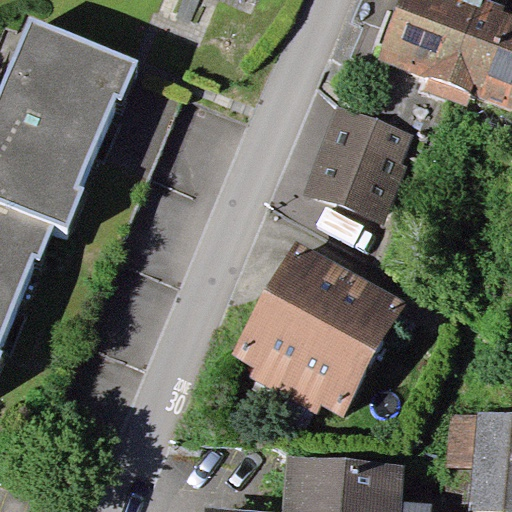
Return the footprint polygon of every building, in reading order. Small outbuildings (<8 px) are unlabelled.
[(511,6),(493,0),(411,0),(386,73),(511,116),(511,6)] [(143,78),(35,32),(0,113),(0,383),(61,242),(70,246),(143,78)] [(404,142),(336,119),(310,198),(377,221),(404,142)] [(319,263),(256,359),(356,425),(419,329),(319,263)] [(511,511),(511,419),(448,419),(446,510),(466,510),(465,511),(511,511)] [(415,511),(395,511),(398,477),(284,469),(281,511),(415,511)]
